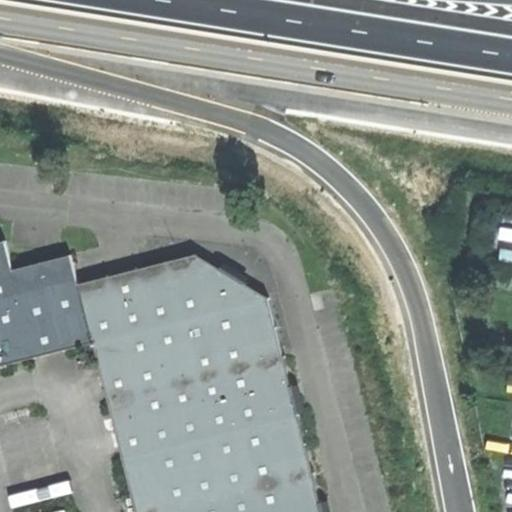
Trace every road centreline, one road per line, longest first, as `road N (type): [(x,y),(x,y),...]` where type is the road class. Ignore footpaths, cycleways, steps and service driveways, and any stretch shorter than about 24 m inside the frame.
road 1 (trunk): [(0,68),(211,110),(265,129),(341,180),(374,218),(410,282),(458,511)]
road 2 (trunk): [(0,28),(511,110)]
road 3 (trunk): [(511,55),(163,0)]
road 4 (unknown): [(89,511),(51,388),(35,379),(0,390)]
